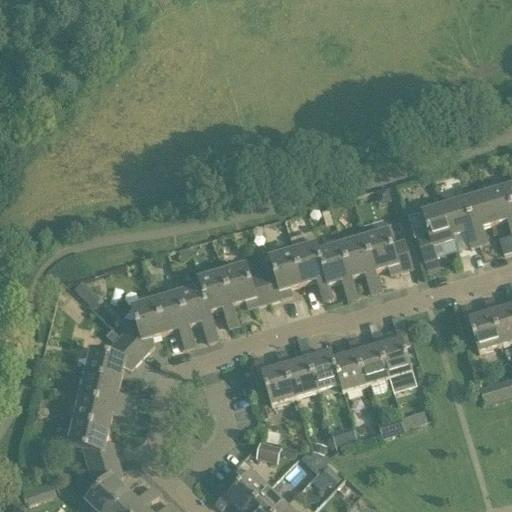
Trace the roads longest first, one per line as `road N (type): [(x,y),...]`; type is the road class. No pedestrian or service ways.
road 1 (residential): [(511,276),(343,326),(323,323),(207,363)]
road 2 (residential): [(207,363),(187,367),(166,390),(150,456),(173,495)]
road 3 (residential): [(173,495),(223,430),(207,363)]
